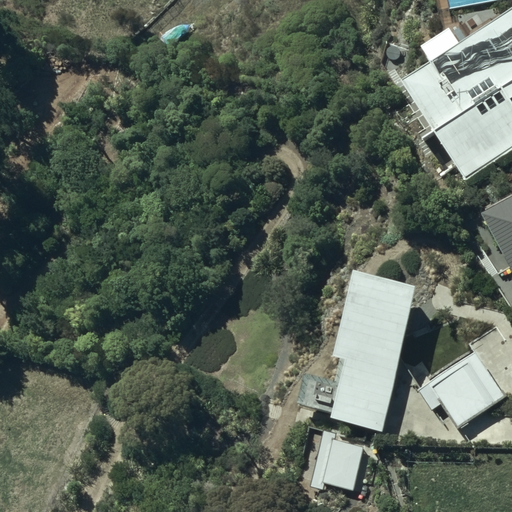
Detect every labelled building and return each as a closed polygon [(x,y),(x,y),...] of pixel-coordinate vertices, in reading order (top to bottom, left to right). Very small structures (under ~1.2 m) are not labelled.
[(511,27),(409,93),(468,184),(511,155),(511,27)] [(511,197),(474,219),(511,286),(511,197)] [(347,397),(314,390),(307,422),(345,430),(343,437),(396,448),(427,305),(359,290),(339,381),(350,383),(347,397)] [(476,355),(415,392),(429,414),(440,408),(452,428),(502,398),(476,355)] [(333,438),(319,435),(307,489),(319,491),(320,488),(350,493),(351,490),(361,492),(367,457),(360,456),(361,450),(331,443),(333,438)]
